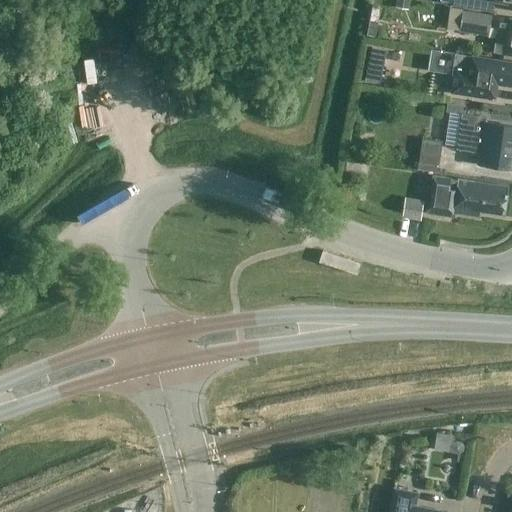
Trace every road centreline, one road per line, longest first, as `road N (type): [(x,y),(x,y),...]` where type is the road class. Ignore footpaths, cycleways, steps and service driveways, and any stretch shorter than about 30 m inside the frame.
road 1 (unclassified): [(511,268),(401,252),(220,182),(116,208)]
road 2 (primary): [(364,324),(291,315),(170,334)]
road 3 (primary): [(176,359),(364,324)]
road 4 (unclassified): [(193,511),(196,457),(176,359)]
road 5 (unclassified): [(138,367),(190,511)]
road 6 (unclassified): [(0,303),(116,208)]
road 7 (primary): [(511,330),(364,324)]
road 8 (primary): [(0,411),(138,367)]
road 9 (primary): [(132,342),(0,386)]
